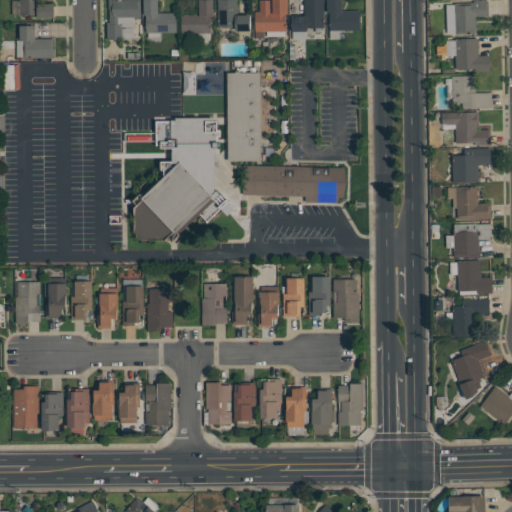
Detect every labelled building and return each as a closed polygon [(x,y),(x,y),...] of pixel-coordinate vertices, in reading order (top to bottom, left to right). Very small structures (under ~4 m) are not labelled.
[(54,18),(37,18),(37,15),(12,14),(12,0),(39,0),(39,3),(54,3),(54,18)] [(140,0),(140,18),(134,18),(134,27),(133,27),(133,37),(122,37),(122,39),(107,39),(107,22),(109,22),(109,8),(108,8),(108,0),(140,0)] [(158,0),(158,12),(176,12),(177,32),(160,32),(160,38),(148,38),(148,32),(146,32),(146,15),(144,15),(144,0),(158,0)] [(181,33),(181,11),(199,11),(199,0),(214,0),(214,16),(211,16),(211,33),(181,33)] [(250,30),(235,30),(235,28),(218,28),(218,0),(237,0),(237,15),(250,14),(250,30)] [(287,0),(288,14),(286,14),(286,31),(285,31),(285,36),(267,36),(267,31),(264,31),(264,38),(255,38),(255,11),(259,11),(259,0),(271,0),(271,11),(272,11),(272,0),(287,0)] [(324,27),(307,27),(307,31),(305,31),(305,40),(293,40),(292,31),(292,15),(294,15),(294,16),(304,16),(304,0),(324,0),(324,4),(323,4),(324,27)] [(342,0),(342,10),(360,10),(360,29),(352,30),(352,38),(330,39),(329,13),(328,13),(328,0),(342,0)] [(447,33),(446,4),(454,4),(454,2),(473,2),(473,0),(488,0),(489,16),(477,16),(477,24),(476,24),(476,34),(456,34),(455,33),(447,33)] [(20,25),(36,25),(36,38),(53,38),(53,58),(23,58),(23,57),(17,57),(17,40),(20,40),(20,25)] [(490,71),(474,72),(474,69),(467,69),(467,70),(464,70),(464,69),(456,69),(455,55),(446,55),(446,40),(454,40),(454,38),(478,38),(478,55),(490,55),(490,71)] [(260,72),(261,161),(228,161),(227,72),(260,72)] [(451,75),(476,75),(476,92),(491,92),(492,108),(463,108),(463,103),(452,103),(452,98),(447,98),(447,84),(445,84),(445,78),(451,78),(451,75)] [(478,112),(479,127),(477,127),(477,129),(490,129),(490,145),(475,145),(475,143),(456,143),(455,124),(442,124),(442,112),(478,112)] [(214,182),(217,150),(219,150),(222,121),(158,115),(156,131),(151,135),(151,141),(160,142),(159,149),(174,150),(173,161),(168,165),(173,171),(142,196),(140,196),(136,199),(135,212),(139,218),(135,221),(134,231),(140,239),(164,241),(214,200),(227,217),(237,209),(231,201),(224,201),(225,196),(214,182)] [(452,182),(452,155),(464,155),(464,148),(490,148),(490,163),(478,164),(478,182),(452,182)] [(344,167),(346,182),(344,197),(338,196),(338,202),(305,201),(305,196),(243,194),(244,165),(344,167)] [(447,187),(477,186),(478,203),(491,203),(491,219),(476,219),(476,218),(457,219),(457,207),(453,207),(453,198),(448,198),(447,187)] [(453,257),(453,247),(446,247),(446,235),(453,235),(453,229),(454,228),(454,224),(476,223),(476,224),(490,223),(490,238),(479,238),(479,257),(453,257)] [(481,277),(492,277),(492,293),(478,293),(478,294),(459,294),(459,290),(458,290),(457,274),(450,274),(450,262),(457,262),(457,260),(481,260),(481,277)] [(253,276),(253,302),(252,302),(252,314),(247,314),(247,324),(233,324),(233,304),(235,304),(235,276),(253,276)] [(329,315),(309,315),(309,291),(313,291),(313,276),(331,276),(331,304),(329,304),(329,315)] [(44,277),(66,277),(66,283),(67,283),(67,295),(66,295),(66,308),(61,308),(61,318),(46,318),(46,296),(44,296),(44,277)] [(305,278),(305,306),(301,306),(301,314),(299,314),(299,316),(283,316),(283,292),(287,292),(287,278),(305,278)] [(357,279),(357,293),(359,293),(359,320),(354,320),(354,322),(345,322),(345,317),(334,317),(334,302),(338,302),(338,292),(334,292),(334,279),(357,279)] [(17,281),(40,281),(40,294),(37,294),(37,304),(40,304),(40,321),(29,321),(29,323),(16,323),(16,296),(17,296),(17,281)] [(71,319),(71,296),(75,296),(75,281),(93,281),(93,309),(89,309),(89,318),(86,318),(86,319),(71,319)] [(202,325),(202,298),(204,298),(204,283),(227,283),(227,295),(223,295),(223,306),(227,306),(227,323),(215,323),(215,325),(202,325)] [(144,286),(144,314),(143,314),(143,325),(123,325),(123,300),(127,300),(127,286),(144,286)] [(111,328),(98,328),(98,309),(100,309),(100,293),(101,293),(101,287),(117,287),(117,293),(119,293),(119,306),(118,306),(118,318),(112,318),(112,326),(111,326),(111,328)] [(173,327),(161,327),(161,330),(152,330),(152,329),(147,329),(147,303),(149,303),(149,288),(173,288),(173,301),(168,301),(168,311),(173,311),(173,327)] [(258,326),(258,304),(261,304),(261,291),(279,291),(279,304),(278,304),(278,318),(273,318),(273,324),(271,324),(271,326),(258,326)] [(489,314),(477,314),(477,336),(452,336),(452,305),(463,305),(463,299),(489,299),(489,314)] [(466,398),(449,354),(485,341),(490,355),(478,359),(485,376),(480,378),(481,381),(475,383),(479,393),(472,395),(466,398)] [(260,389),(264,389),(264,381),(276,381),(276,378),(282,378),(282,403),(278,403),(278,418),(260,418),(260,389)] [(112,420),(104,420),(104,426),(94,426),(94,420),(93,420),(93,402),(94,402),(94,390),(100,390),(100,380),(114,380),(114,405),(112,405),(112,420)] [(140,382),(140,407),(138,407),(138,422),(119,422),(119,404),(120,404),(120,392),(126,392),(126,382),(140,382)] [(232,385),(232,401),(227,401),(227,411),(232,411),(232,424),(208,424),(208,409),(206,409),(206,382),(221,382),(221,385),(232,385)] [(234,420),(234,392),(238,392),(238,383),(250,383),(250,382),(256,382),(256,406),(252,406),(252,420),(234,420)] [(171,383),(171,409),(169,409),(169,424),(146,424),(146,412),(150,412),(150,401),(146,401),(146,385),(158,385),(158,383),(171,383)] [(363,383),(363,410),(361,410),(361,425),(338,425),(338,412),(342,412),(342,402),(338,402),(338,385),(350,385),(350,383),(363,383)] [(480,406),(495,385),(509,395),(511,390),(511,413),(505,423),(480,406)] [(39,386),(39,413),(37,413),(37,427),(14,427),(14,389),(24,389),(24,386),(39,386)] [(309,423),(304,423),(304,434),(288,434),(288,426),(287,426),(287,421),(286,421),(286,408),(287,408),(287,396),(293,396),(293,388),(302,388),(302,386),(307,386),(307,411),(309,411),(309,423)] [(68,427),(68,399),(72,399),(72,391),(77,391),(77,388),(89,388),(89,427),(68,427)] [(329,433),(313,433),(313,429),(313,423),(312,423),(312,410),(313,410),(313,398),(318,398),(318,390),(328,390),(328,388),(333,388),(333,412),(330,412),(330,423),(330,429),(329,429),(329,433)] [(42,430),(42,401),(46,401),(46,392),(64,392),(64,419),(60,419),(60,430),(42,430)] [(486,511),(449,511),(449,496),(486,496),(486,511)] [(148,497),(161,507),(157,511),(126,511),(125,511),(137,497),(143,502),(148,497)] [(79,511),(83,510),(81,506),(93,500),(98,511),(96,511),(79,511)]
